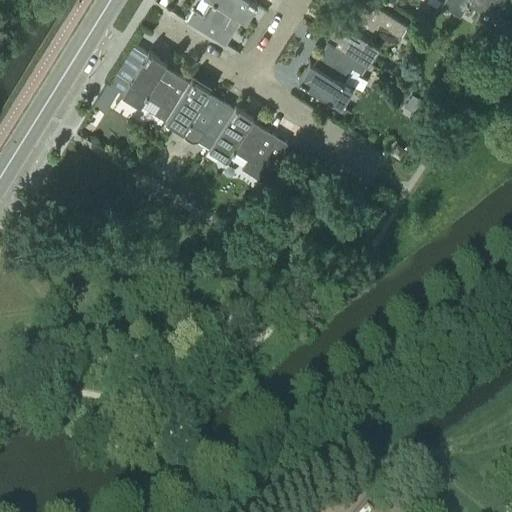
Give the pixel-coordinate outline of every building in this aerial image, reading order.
[(256,0),(255,0),(210,0),(203,12),(194,7),(187,18),(225,42),(241,16),(245,18),(256,0)] [(330,35),(368,59),(379,41),(371,36),(379,21),(388,27),(401,35),(408,23),(395,15),(370,0),(352,0),(342,18),(337,15),(326,33),(330,35)] [(446,0),(461,9),(466,0),(481,9),(475,18),(487,25),(502,0),(446,0)] [(368,59),(330,35),(315,61),(310,58),(299,77),(341,103),(352,84),(343,79),(352,64),(362,70),(368,59)] [(94,101),(94,102),(95,104),(97,105),(98,105),(99,106),(100,106),(100,107),(101,107),(102,107),(103,108),(105,108),(106,108),(107,105),(108,104),(109,102),(110,100),(112,96),(113,95),(114,94),(115,93),(115,92),(116,91),(117,91),(119,90),(121,90),(123,89),(126,79),(126,78),(127,78),(127,77),(127,76),(128,76),(128,75),(129,74),(131,71),(132,70),(132,69),(133,68),(134,66),(134,65),(135,65),(136,63),(136,62),(137,62),(137,63),(138,63),(138,62),(139,61),(140,60),(140,59),(142,57),(143,56),(143,55),(144,55),(145,54),(146,53),(146,52),(146,50),(145,50),(144,49),(143,48),(142,47),(140,46),(139,45),(138,44),(137,44),(136,44),(135,43),(134,43),(132,44),(131,46),(130,48),(129,48),(129,49),(129,50),(128,51),(127,53),(125,56),(124,58),(123,58),(123,59),(122,60),(120,64),(119,66),(117,67),(117,69),(116,70),(115,71),(114,72),(114,73),(113,74),(112,76),(112,77),(111,77),(111,78),(110,78),(110,79),(109,80),(108,80),(107,81),(106,82),(104,85),(103,87),(102,88),(102,89),(101,91),(100,91),(100,92),(98,95),(95,100),(94,101)] [(166,119),(189,80),(164,64),(167,60),(149,48),(122,92),(140,103),(145,94),(161,103),(155,113),(166,119)] [(189,80),(166,119),(184,130),(185,136),(192,141),(199,139),(210,146),(233,107),(208,91),(211,86),(192,75),(189,80)] [(233,107),(210,146),(227,156),(233,147),(248,156),(242,166),(264,179),(288,141),(251,118),(254,114),(235,103),(233,107)]
